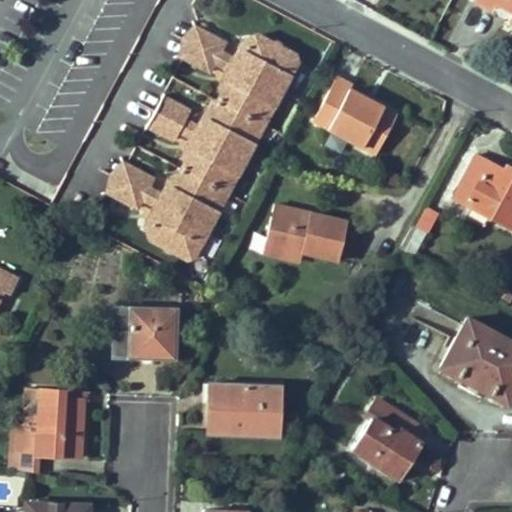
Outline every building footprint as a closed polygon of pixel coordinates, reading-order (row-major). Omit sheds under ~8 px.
[(511,0),(475,0),(499,12),(502,6),(511,11),(511,0)] [(198,28),(183,56),(210,70),(215,61),(227,67),(225,71),(228,79),(220,95),(217,100),(214,106),(209,117),(200,118),(196,125),(184,118),(188,110),(162,97),(147,124),(173,138),(178,130),(191,137),(187,143),(190,151),(183,164),(181,169),(178,174),(172,186),(162,190),(160,193),(148,186),(152,179),(125,165),(118,178),(111,192),(138,206),(143,197),(155,202),(152,207),(155,213),(146,230),(149,239),(187,259),(193,256),(297,61),(295,52),(259,33),(250,34),(243,50),(235,51),(233,57),(220,50),(225,42),(198,28)] [(184,39),(183,56),(198,28),(184,39)] [(244,35),(235,51),(243,50),(250,34),(244,35)] [(228,79),(225,71),(216,88),(220,95),(228,79)] [(350,89),(352,85),(336,77),(313,122),(375,155),(396,114),(350,89)] [(207,105),(200,118),(209,117),(214,106),(207,105)] [(180,155),(183,164),(190,151),(187,143),(180,155)] [(500,170),(475,157),(453,197),(511,228),(511,171),(502,166),(500,170)] [(113,175),(111,192),(118,178),(125,165),(113,175)] [(170,174),(162,190),(172,186),(178,174),(170,174)] [(266,238),(302,246),(300,252),(337,260),(346,222),(273,205),(266,238)] [(146,230),(155,213),(152,207),(144,223),(146,230)] [(426,233),(412,225),(398,249),(413,257),(426,233)] [(266,238),(262,254),(298,262),(300,252),(302,246),(266,238)] [(127,268),(139,268),(139,258),(127,257),(127,268)] [(154,281),(155,271),(141,270),(141,281),(154,281)] [(0,298),(4,290),(10,293),(16,279),(0,271),(0,298)] [(172,307),(115,306),(113,356),(130,356),(130,349),(152,350),(152,356),(171,356),(172,307)] [(441,367),(504,402),(511,387),(511,342),(468,318),(441,367)] [(207,431),(242,433),(242,424),(276,424),(277,386),(209,383),(207,431)] [(66,396),(66,390),(40,388),(38,424),(14,423),(13,466),(38,471),(39,452),(80,455),(83,396),(66,396)] [(371,418),(352,449),(398,477),(420,442),(400,429),(407,418),(376,399),(366,415),(371,418)] [(407,418),(400,429),(420,442),(427,431),(407,418)] [(276,434),(276,424),(242,424),(242,433),(276,434)] [(85,511),(86,504),(28,503),(27,511),(85,511)]
